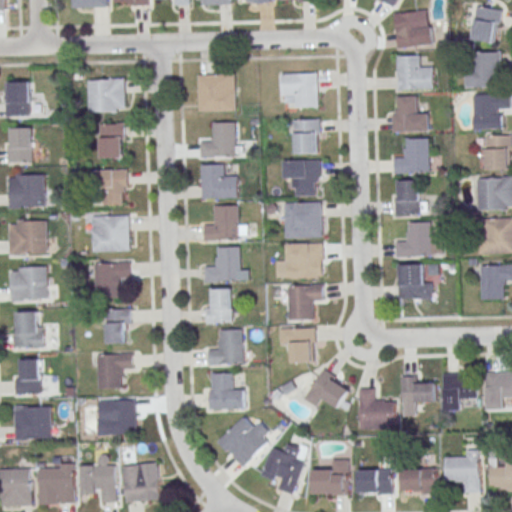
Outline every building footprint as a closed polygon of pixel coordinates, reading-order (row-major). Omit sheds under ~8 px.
[(72,0),(73,8),(109,7),(109,0),(72,0)] [(473,37),(493,44),(504,12),(484,5),(473,37)] [(398,48),(434,45),(430,10),(395,13),(398,48)] [(467,87),(502,87),(502,51),(477,51),(477,68),(467,68),(467,87)] [(398,56),(421,55),(422,67),(434,66),(435,88),(399,89),(398,56)] [(198,74),(235,73),(236,110),(200,111),(198,74)] [(283,74),(318,73),(319,106),(296,107),(295,95),(283,95),(283,74)] [(90,78),(127,77),(128,112),(91,113),(90,78)] [(11,81),(31,80),(32,115),(8,115),(7,101),(12,101),(11,81)] [(502,129),(502,110),(511,110),(511,94),(475,94),(475,129),(502,129)] [(398,96),(417,95),(418,113),(429,113),(430,131),(393,132),(393,114),(396,114),(396,109),(399,109),(398,96)] [(296,119),(296,154),(321,154),(321,119),(296,119)] [(236,121),(237,156),(201,157),(201,141),(212,141),(212,136),(214,136),(213,122),(236,121)] [(101,124),(102,158),(126,157),(125,138),(127,138),(127,122),(117,122),(117,123),(101,124)] [(13,127),(33,126),(34,161),(10,161),(9,146),(14,146),(13,127)] [(511,135),(488,135),(488,169),(511,168),(511,135)] [(430,138),(431,171),(396,173),(395,157),(406,157),(405,148),(408,148),(408,139),(430,138)] [(284,161),(321,159),(322,177),(319,177),(319,182),(316,182),(317,195),(298,195),(297,177),(285,178),(284,161)] [(202,165),(225,164),(226,176),(239,175),(240,196),(203,198),(202,165)] [(93,169),(93,205),(124,204),(124,191),(126,191),(126,186),(129,186),(129,169),(93,169)] [(18,174),(46,174),(47,205),(11,206),(10,177),(18,177),(18,174)] [(511,176),(478,176),(478,210),(511,209),(511,176)] [(396,180),(396,214),(425,214),(425,180),(396,180)] [(285,202),(322,201),(323,237),(286,238),(285,202)] [(205,225),(215,224),(215,205),(241,204),(242,239),(205,240),(205,225)] [(93,216),(131,215),(131,250),(93,251),(93,216)] [(511,218),(482,218),(482,253),(511,253),(511,218)] [(20,221),(48,220),(48,252),(13,252),(12,224),(20,224),(20,221)] [(397,256),(433,256),(432,222),(407,222),(408,241),(397,241),(397,256)] [(288,243),(288,268),(299,268),(299,277),(324,277),(324,243),(288,243)] [(205,266),(216,265),(215,257),(218,256),(218,246),(241,246),(242,280),(206,282),(205,266)] [(96,263),(97,297),(122,297),(121,277),(133,276),(132,261),(119,262),(96,263)] [(400,299),(433,299),(433,276),(425,276),(425,264),(400,264),(400,299)] [(511,264),(483,264),(483,300),(506,300),(506,281),(511,281),(511,264)] [(21,267),(49,267),(49,298),(14,299),(13,271),(21,270),(21,267)] [(289,285),(289,319),(315,319),(315,303),(325,303),(325,285),(289,285)] [(213,287),(233,286),(234,321),(209,322),(209,307),(213,307),(213,287)] [(108,309),(109,343),(128,342),(127,329),(129,329),(129,323),(134,323),(133,307),(124,308),(124,309),(108,309)] [(19,311),(39,311),(40,326),(45,326),(46,346),(16,347),(15,332),(20,332),(19,311)] [(293,362),(316,362),(316,328),(281,328),(281,348),(293,348),(293,362)] [(209,350),(219,349),(219,340),(222,340),(221,330),(244,330),(246,364),(209,365),(209,350)] [(99,355),(100,388),(123,388),(123,378),(125,378),(124,368),(135,368),(135,352),(122,353),(122,354),(99,355)] [(23,359),(42,358),(43,393),(19,393),(19,378),(23,378),(23,359)] [(306,399),(319,406),(323,398),(341,407),(353,386),(322,369),(306,399)] [(511,371),(486,372),(487,409),(506,409),(506,399),(511,398),(511,371)] [(245,408),(245,386),(234,386),(233,373),(210,373),(210,408),(245,408)] [(445,410),(464,410),(464,399),(478,399),(478,381),(467,381),(467,373),(445,373),(445,410)] [(437,384),(420,385),(420,376),(402,376),(403,415),(419,415),(419,403),(438,402),(437,384)] [(360,388),(360,429),(396,428),(396,398),(377,398),(377,388),(360,388)] [(137,433),(137,399),(101,399),(101,423),(112,423),(112,433),(137,433)] [(25,406),(53,406),(53,437),(18,438),(17,409),(25,409),(25,406)] [(245,468),(276,436),(249,410),(218,441),(245,468)] [(273,447),(264,474),(279,480),(276,488),(296,495),(308,461),(300,458),(303,448),(288,442),(285,451),(273,447)] [(446,481),(465,481),(465,492),(481,492),(481,450),(467,450),(467,458),(447,458),(446,481)] [(82,465),(82,493),(102,493),(102,502),(118,502),(118,462),(109,462),(109,456),(100,456),(100,465),(82,465)] [(511,490),(511,458),(500,458),(500,457),(491,457),(491,491),(511,490)] [(349,459),(330,459),(330,470),(313,470),(313,494),(349,494),(349,459)] [(163,499),(159,461),(123,465),(127,503),(163,499)] [(77,504),(77,463),(38,463),(38,504),(77,504)] [(437,468),(404,468),(404,491),(437,491),(437,468)] [(359,494),(393,494),(393,469),(359,469),(359,494)] [(3,470),(3,506),(33,506),(33,470),(3,470)]
